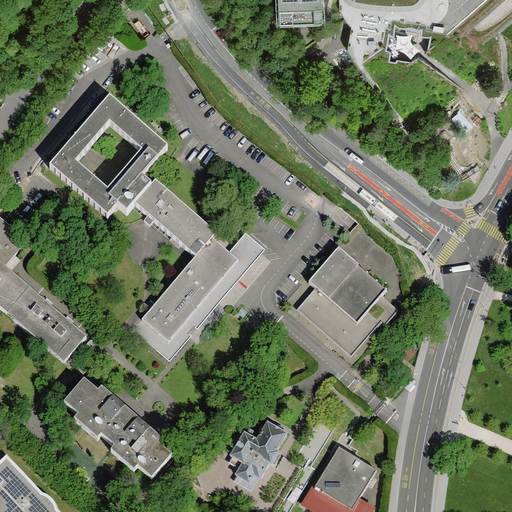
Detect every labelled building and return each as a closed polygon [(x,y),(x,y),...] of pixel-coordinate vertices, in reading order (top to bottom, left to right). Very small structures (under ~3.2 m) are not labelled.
[(138,2),(137,0),(113,0),(122,14),(138,2)] [(278,0),(279,19),(322,18),(321,0),(278,0)] [(340,0),(340,10),(344,15),(345,18),(351,26),(352,28),(348,48),(359,65),(362,63),(396,110),(448,79),(419,55),(410,62),(397,59),(396,62),(390,61),(391,51),(387,50),(389,35),(394,35),(396,26),(409,28),(421,30),(421,34),(430,36),(429,50),(426,52),(456,75),(475,63),(435,6),(432,0),(340,0)] [(217,235),(156,183),(152,188),(143,180),(168,150),(110,100),(75,141),(50,170),(108,221),(118,209),(127,217),(136,207),(148,217),(172,238),(197,260),(142,320),(168,343),(238,264),(229,256),(212,242),(217,235)] [(0,260),(12,271),(21,261),(16,257),(18,254),(29,242),(7,224),(0,217),(0,260)] [(246,236),(229,256),(238,264),(168,343),(142,320),(137,326),(134,329),(154,348),(169,361),(195,332),(265,252),(246,236)] [(340,251),(338,249),(308,284),(314,289),(357,325),(367,312),(376,302),(380,297),(385,292),(357,268),(358,266),(340,251)] [(87,340),(88,338),(12,271),(0,260),(0,310),(8,317),(9,315),(73,370),(96,344),(97,342),(93,339),(90,343),(85,349),(81,346),(87,340)] [(357,325),(314,289),(296,311),(351,357),(381,321),(384,324),(386,325),(397,311),(380,297),(376,302),(367,312),(357,325)] [(408,334),(403,339),(411,346),(415,341),(408,334)] [(397,353),(401,357),(402,357),(408,362),(415,353),(405,344),(397,353)] [(408,362),(402,357),(401,357),(391,369),(403,379),(407,383),(411,379),(410,379),(412,376),(414,377),(415,372),(415,368),(408,362)] [(391,402),(407,383),(403,379),(386,398),(389,400),(391,402)] [(138,467),(153,479),(172,456),(158,445),(163,439),(160,437),(102,388),(98,392),(84,380),(64,404),(78,416),(74,420),(98,440),(101,436),(115,447),(111,452),(134,472),(138,467)] [(287,436),(268,424),(258,442),(245,434),(231,457),(244,465),(238,476),(250,484),(255,476),(260,479),(270,464),(273,465),(280,454),(277,453),(287,436)] [(359,502),(377,472),(340,450),(308,502),(323,511),(371,511),(373,510),(359,502)] [(41,494),(7,458),(0,463),(0,511),(57,511),(55,506),(51,500),(46,496),(41,494)]
